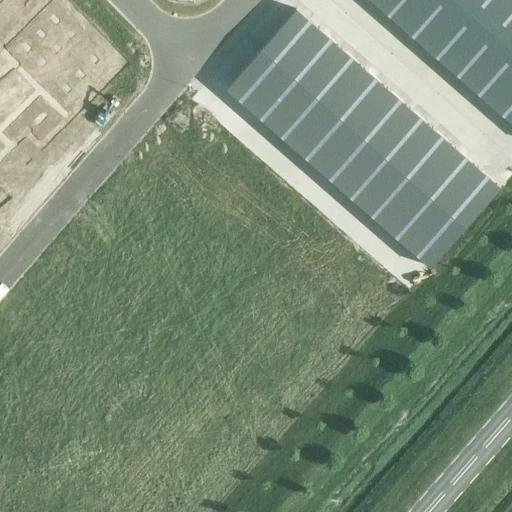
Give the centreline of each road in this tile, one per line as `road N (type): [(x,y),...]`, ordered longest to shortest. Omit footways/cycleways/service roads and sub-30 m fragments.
road 1 (unclassified): [(130,0),(165,35),(192,40),(220,33),(250,0)]
road 2 (secondary): [(511,416),(429,511)]
